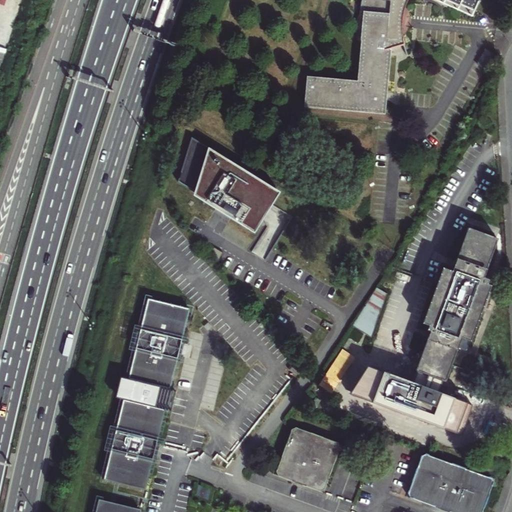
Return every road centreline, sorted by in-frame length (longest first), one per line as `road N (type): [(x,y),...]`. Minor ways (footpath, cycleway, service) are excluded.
road 1 (trunk): [(19,511),(80,264),(166,0)]
road 2 (trunk): [(123,0),(46,244),(0,428)]
road 3 (trunk): [(0,270),(79,0)]
road 4 (unclassified): [(305,511),(178,467)]
